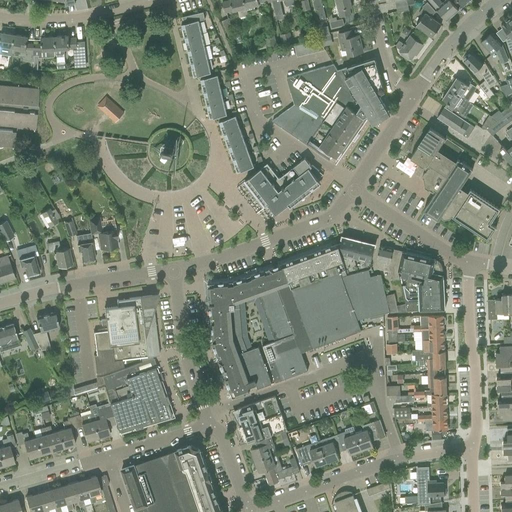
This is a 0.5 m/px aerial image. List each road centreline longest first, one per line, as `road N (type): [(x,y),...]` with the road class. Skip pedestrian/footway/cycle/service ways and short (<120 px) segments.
road 1 (residential): [(249,510),(387,462),(472,446)]
road 2 (residential): [(0,486),(207,421)]
road 3 (residential): [(173,269),(321,222),(353,192)]
road 4 (residential): [(472,446),(470,261)]
road 5 (residential): [(0,303),(173,269)]
road 6 (residential): [(0,17),(79,18),(159,0)]
road 7 (residential): [(207,421),(181,345),(173,269)]
road 8 (residential): [(470,261),(353,192)]
road 9 (residential): [(413,92),(468,22),(496,0)]
